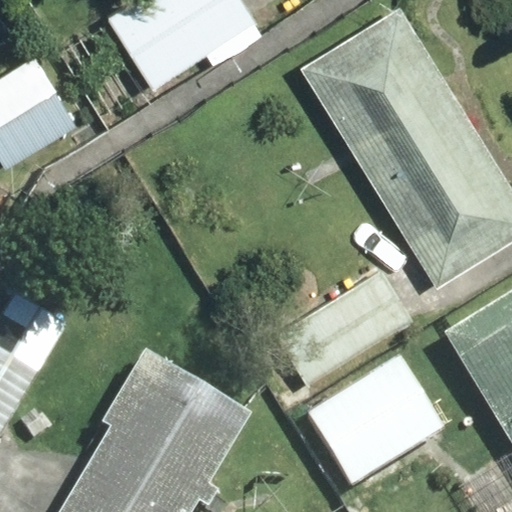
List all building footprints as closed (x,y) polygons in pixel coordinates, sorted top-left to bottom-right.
[(147,93),(206,57),(212,66),(259,38),(253,28),(256,26),(240,0),(130,0),(101,18),(147,93)] [(511,199),(393,6),(298,64),(434,287),(511,239),(511,199)] [(357,265),(263,325),(305,391),(399,331),(357,265)] [(19,293),(0,322),(0,433),(68,324),(19,293)] [(511,296),(435,348),(511,462),(511,296)] [(105,435),(57,511),(205,511),(258,427),(137,353),(91,426),(105,435)] [(395,358),(302,417),(352,496),(445,437),(395,358)]
